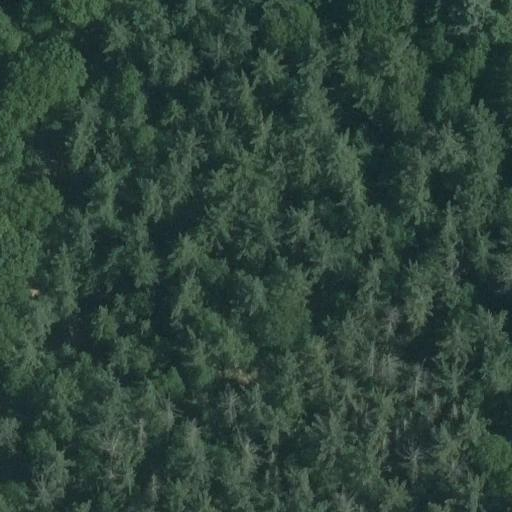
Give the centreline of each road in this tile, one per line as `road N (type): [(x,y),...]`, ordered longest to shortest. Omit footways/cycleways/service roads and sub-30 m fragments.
road 1 (track): [(105,0),(0,445)]
road 2 (track): [(511,159),(462,112),(388,66),(255,0)]
road 3 (track): [(493,511),(511,373)]
